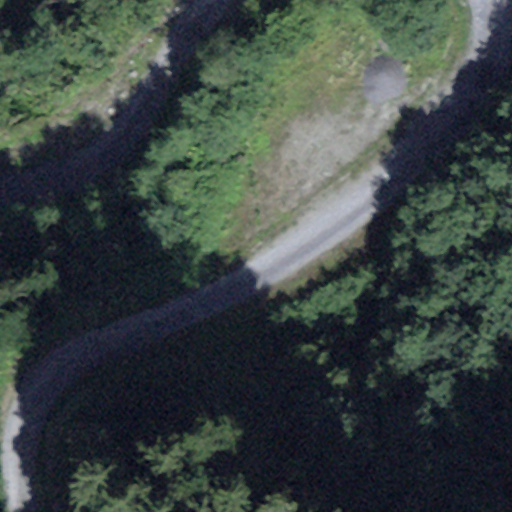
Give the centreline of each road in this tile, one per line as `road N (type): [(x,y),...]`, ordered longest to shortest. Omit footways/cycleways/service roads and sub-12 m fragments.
road 1 (track): [(511,48),(411,119),(282,275),(221,315),(65,353),(24,395),(31,511)]
road 2 (track): [(0,182),(38,180),(88,158),(207,0)]
